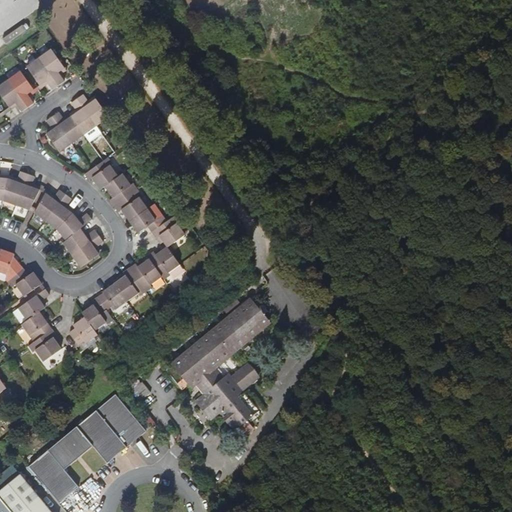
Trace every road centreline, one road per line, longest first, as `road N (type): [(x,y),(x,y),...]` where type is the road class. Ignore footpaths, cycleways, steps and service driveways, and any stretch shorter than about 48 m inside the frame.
road 1 (residential): [(0,235),(65,282),(85,281),(114,256),(117,230),(107,210),(33,157)]
road 2 (unclassified): [(197,511),(180,486),(151,476),(122,486),(105,511)]
